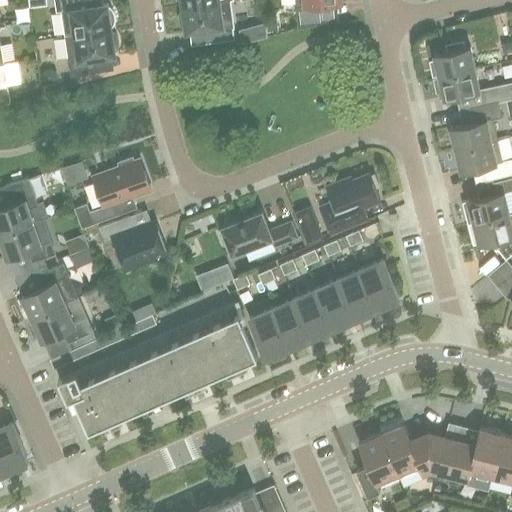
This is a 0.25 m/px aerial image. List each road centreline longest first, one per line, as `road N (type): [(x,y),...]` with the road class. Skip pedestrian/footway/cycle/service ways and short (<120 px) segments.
road 1 (residential): [(400,120),(209,190),(185,175),(165,129),(138,0)]
road 2 (residential): [(400,120),(451,313),(449,355)]
road 3 (tertiary): [(71,501),(286,404)]
road 4 (tertiary): [(286,404),(415,355),(449,355)]
road 5 (residential): [(71,501),(6,354)]
